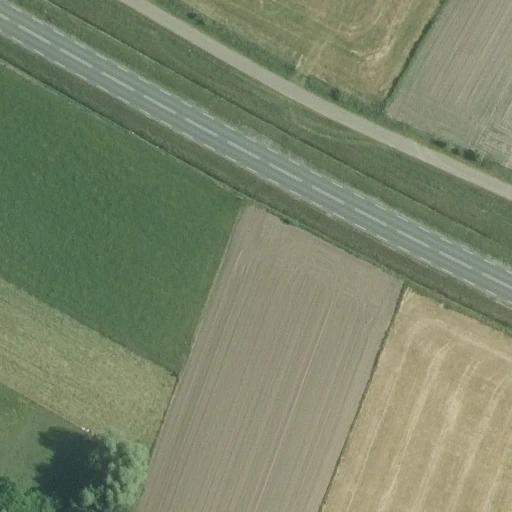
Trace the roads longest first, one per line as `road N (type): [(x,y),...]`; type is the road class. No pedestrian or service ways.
road 1 (secondary): [(511,289),(0,16)]
road 2 (unclassified): [(511,195),(300,97),(130,0)]
